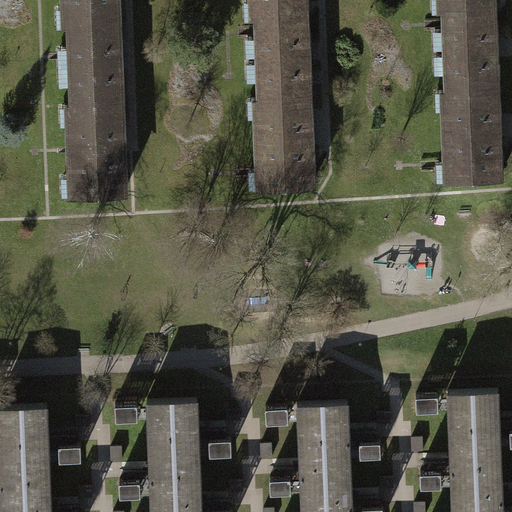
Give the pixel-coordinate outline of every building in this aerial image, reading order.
[(64,0),(72,194),(119,192),(112,0),(64,0)] [(257,99),(260,186),(308,184),(307,145),(305,97),(301,8),(300,0),(252,0),(253,10),(257,99)] [(444,86),(447,180),(495,179),(492,85),(488,0),(440,0),(441,0),(444,86)] [(500,511),(499,484),(496,414),(495,387),(470,388),(444,388),(447,454),(448,511),(500,511)] [(198,511),(197,493),(193,396),(166,397),(143,398),(145,464),(147,511),(198,511)] [(349,511),(349,491),(346,426),(345,398),(319,399),(293,400),(295,460),(296,511),(349,511)] [(139,415),(138,401),(116,402),(116,417),(139,415)] [(47,511),(47,501),(45,430),(44,402),(17,403),(0,403),(0,511),(47,511)] [(233,452),(233,436),(210,437),(211,453),(233,452)] [(381,439),(362,441),(363,455),(382,453),(381,439)] [(82,456),(81,442),(59,443),(60,457),(82,456)]
